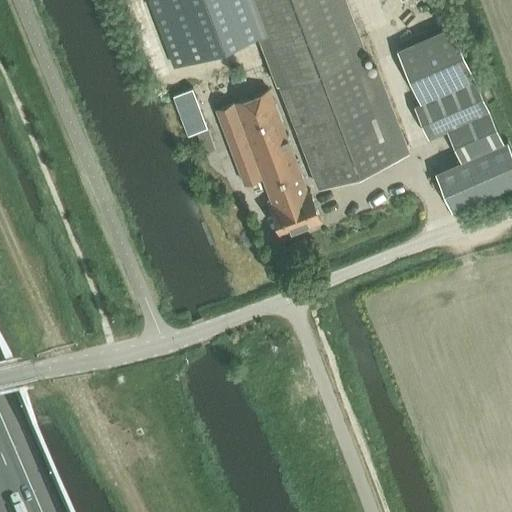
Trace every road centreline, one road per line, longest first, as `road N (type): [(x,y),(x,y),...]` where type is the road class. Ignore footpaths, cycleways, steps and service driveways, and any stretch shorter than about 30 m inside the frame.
road 1 (track): [(137,511),(80,414),(0,224)]
road 2 (unknown): [(116,357),(0,65)]
road 3 (unclassified): [(291,298),(164,343),(0,384)]
road 4 (unknown): [(387,511),(316,326),(291,298)]
road 5 (unclassified): [(291,298),(444,234),(511,215)]
